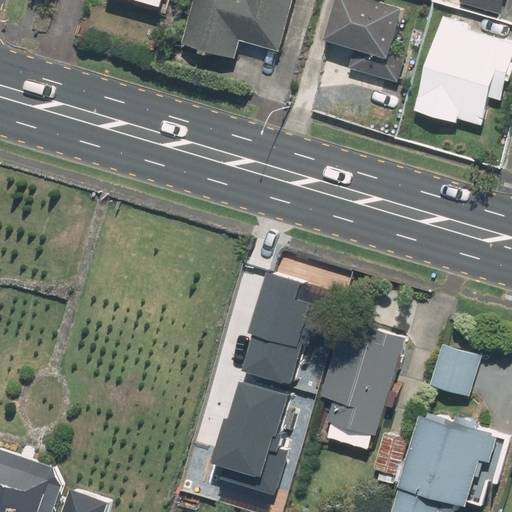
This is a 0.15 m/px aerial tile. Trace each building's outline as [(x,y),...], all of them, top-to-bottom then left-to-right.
[(200,0),(187,45),(239,60),(244,41),(282,51),(296,0),(200,0)] [(416,6),(396,0),(337,0),(327,38),(400,59),(416,6)] [(506,16),(510,0),(467,0),(466,6),(506,16)] [(474,21),(448,14),(421,113),(460,124),(461,118),(486,125),(494,98),(504,101),(511,73),(511,39),(472,29),(474,21)] [(251,308),(242,346),(227,401),(312,423),(338,319),(303,310),(300,320),(251,308)] [(356,313),(335,389),(349,393),(338,435),(383,447),(414,329),(356,313)] [(490,347),(451,338),(441,378),(480,387),(490,347)] [(510,427),(441,407),(409,511),(455,511),(457,508),(469,511),(473,496),(489,501),(510,427)] [(0,446),(0,511),(60,511),(62,508),(72,511),(112,511),(117,496),(75,485),(66,459),(44,454),(31,450),(18,446),(1,446),(0,446)] [(271,474),(193,452),(185,482),(263,504),(271,474)]
